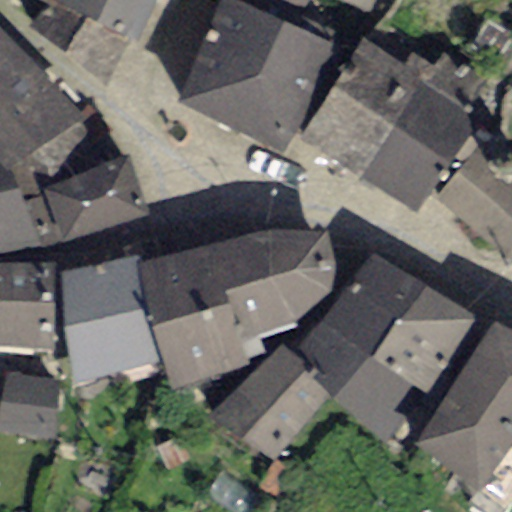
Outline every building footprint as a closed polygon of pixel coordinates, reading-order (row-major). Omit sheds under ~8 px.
[(46,16),(54,20),(62,0),(17,0),(20,2),(46,16)] [(62,0),(54,20),(126,52),(138,57),(163,0),(62,0)] [(318,0),(374,25),(385,0),(318,0)] [(225,3),(174,113),(229,138),(288,165),(339,55),(225,3)] [(106,102),(126,52),(54,20),(46,16),(33,41),(106,102)] [(0,162),(29,171),(83,132),(0,34),(0,162)] [(431,200),(478,131),(423,94),(365,55),(301,151),(359,190),(414,227),(431,200)] [(479,155),(437,204),(511,267),(511,173),(507,179),(488,163),(479,155)] [(0,261),(54,257),(65,257),(41,197),(29,171),(0,162),(0,261)] [(41,197),(65,257),(79,252),(149,225),(126,165),(41,197)] [(276,240),(210,253),(238,354),(296,336),(336,306),(347,272),(344,248),(328,235),(304,234),(276,240)] [(248,378),(238,354),(210,253),(192,256),(127,269),(158,372),(169,403),(248,378)] [(321,330),(373,373),(424,296),(367,259),(321,330)] [(102,272),(67,275),(71,355),(76,395),(158,372),(127,269),(102,272)] [(0,356),(63,356),(58,280),(58,272),(0,276),(0,356)] [(492,339),(425,296),(373,373),(419,404),(441,418),(492,339)] [(391,448),(419,404),(373,373),(321,330),(279,361),(329,409),(391,448)] [(497,335),(417,463),(484,504),(511,458),(511,344),(508,342),(497,335)] [(218,424),(268,472),(329,409),(279,361),(218,424)] [(58,386),(4,380),(3,390),(0,412),(0,438),(51,444),(58,386)]
